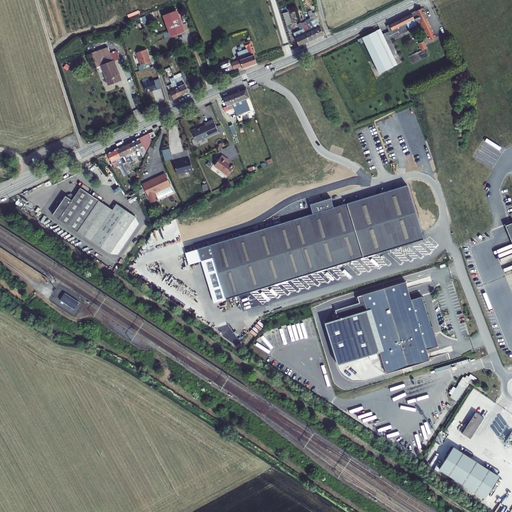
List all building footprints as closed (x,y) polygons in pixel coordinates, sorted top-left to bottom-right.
[(430,40),(436,37),(422,8),(386,26),(389,31),(387,32),(389,36),(400,30),(402,34),(422,24),(430,40)] [(311,21),(317,19),(315,12),(312,13),(311,10),(308,11),(310,18),(309,19),(311,21)] [(164,15),(171,36),(183,31),(180,23),(175,11),(164,15)] [(292,25),(288,12),(282,13),(286,27),(292,25)] [(305,22),(310,32),(314,30),(311,21),(309,19),(305,21),(305,22)] [(311,21),(314,30),(320,27),(317,19),(311,21)] [(305,34),(310,32),(305,22),(301,24),(303,29),(305,34)] [(324,35),(320,27),(314,30),(318,38),(321,36),(324,35)] [(305,34),(303,29),(301,30),(295,32),(294,33),(294,34),(294,35),(295,37),(295,38),(305,34)] [(379,73),(393,67),(379,38),(383,36),(380,29),(362,38),(364,42),(379,73)] [(318,38),(314,30),(310,32),(313,40),(316,39),(318,38)] [(309,42),(305,34),(295,38),(299,46),(304,44),(309,42)] [(383,38),(384,37),(383,36),(379,38),(393,67),(396,65),(383,38)] [(250,55),(253,53),(255,53),(251,41),(244,43),(246,48),(247,47),(247,49),(250,55)] [(96,51),(101,65),(113,61),(110,54),(108,47),(96,51)] [(141,65),(149,62),(151,62),(149,57),(146,49),(136,53),(141,65)] [(254,55),(253,53),(250,55),(247,49),(237,52),(240,60),(254,55)] [(117,51),(110,54),(113,61),(119,58),(117,51)] [(254,55),(240,60),(242,66),(243,68),(249,66),(257,63),(254,55)] [(233,69),(242,66),(240,60),(231,63),(233,69)] [(109,85),(120,80),(113,61),(101,65),(109,85)] [(185,84),(189,93),(193,91),(184,74),(181,76),(185,84)] [(179,87),(185,84),(181,76),(175,79),(179,87)] [(174,89),(179,87),(175,79),(174,77),(170,79),(172,84),(174,89)] [(143,84),(146,92),(154,89),(157,88),(154,80),(143,84)] [(189,93),(185,84),(179,87),(183,96),(187,94),(189,93)] [(183,96),(179,87),(174,89),(179,98),(181,97),(183,96)] [(239,91),(243,100),(246,99),(250,98),(246,88),(243,90),(239,91)] [(179,98),(174,89),(169,91),(171,94),(174,100),(176,99),(179,98)] [(234,93),(237,102),(243,100),(239,91),(235,93),(234,93)] [(232,104),(237,102),(234,93),(228,95),(232,104)] [(227,106),(232,104),(228,95),(226,96),(223,97),(227,106)] [(247,111),(243,100),(237,102),(241,113),(247,111)] [(241,113),(237,102),(232,104),(234,108),(236,115),(241,113)] [(191,130),(196,142),(218,132),(213,119),(204,123),(205,125),(197,129),(196,127),(191,130)] [(148,133),(139,138),(143,147),(146,151),(152,141),(148,133)] [(134,151),(138,149),(143,147),(139,138),(134,140),(129,142),(134,151)] [(125,145),(129,154),(134,151),(129,142),(127,143),(125,145)] [(121,147),(125,156),(129,154),(125,145),(123,146),(121,147)] [(116,149),(121,158),(125,156),(121,147),(119,148),(116,149)] [(107,153),(112,162),(121,158),(116,149),(112,151),(107,153)] [(171,156),(172,156),(170,149),(162,151),(164,158),(171,156)] [(214,166),(228,176),(234,168),(227,162),(229,161),(227,160),(222,155),(214,166)] [(124,164),(121,158),(112,162),(112,164),(117,162),(119,166),(120,166),(125,176),(129,174),(127,170),(124,164)] [(181,162),(174,163),(177,175),(183,173),(184,174),(189,172),(193,171),(190,160),(181,162)] [(165,174),(142,185),(151,204),(158,200),(155,194),(171,186),(165,174)] [(226,299),(423,239),(407,185),(334,207),(331,198),(310,204),(312,214),(197,249),(201,261),(213,257),(226,299)] [(78,232),(94,207),(99,201),(80,188),(74,196),(71,194),(65,196),(52,215),(59,219),(77,232),(78,232)] [(99,201),(94,207),(107,216),(112,209),(99,201)] [(112,209),(107,216),(91,241),(110,254),(111,252),(114,254),(117,254),(138,224),(137,220),(134,218),(135,217),(116,203),(112,209)] [(91,241),(107,216),(94,207),(78,232),(91,241)] [(405,281),(362,295),(367,310),(380,352),(386,373),(430,360),(426,349),(438,346),(432,326),(431,326),(422,296),(411,299),(405,281)] [(64,292),(60,300),(74,309),(79,302),(64,292)] [(336,310),(338,319),(367,310),(362,295),(357,296),(359,303),(336,310)] [(376,353),(380,352),(367,310),(338,319),(325,323),(338,364),(369,355),(376,353)] [(467,359),(451,364),(452,367),(468,363),(467,359)] [(451,395),(450,397),(456,401),(471,378),(469,377),(466,375),(465,378),(463,377),(458,384),(458,385),(456,388),(451,395)] [(476,412),(462,433),(470,439),(484,418),(476,412)] [(453,446),(439,469),(484,498),(499,476),(453,446)]
